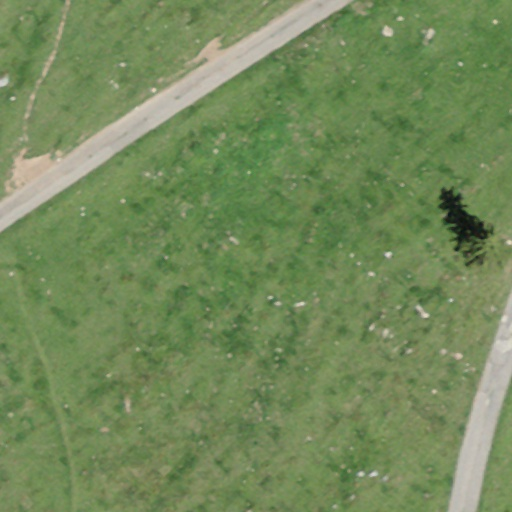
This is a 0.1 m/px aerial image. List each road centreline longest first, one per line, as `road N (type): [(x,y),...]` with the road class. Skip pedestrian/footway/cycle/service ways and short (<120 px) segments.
road 1 (unclassified): [(0,216),(331,0)]
road 2 (unclassified): [(511,334),(484,413),(463,511)]
